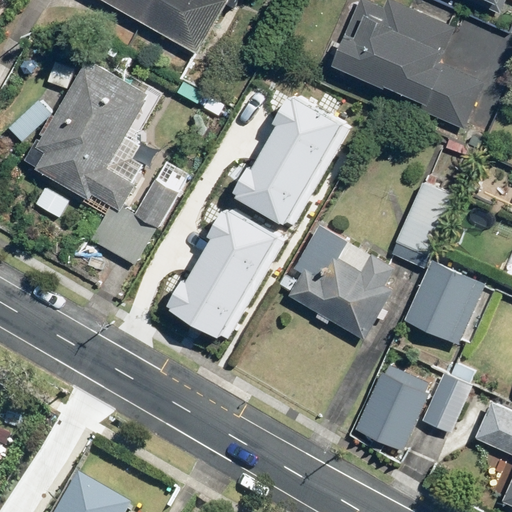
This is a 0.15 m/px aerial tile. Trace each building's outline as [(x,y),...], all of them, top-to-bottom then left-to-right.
[(119,0),(207,47),(232,0),(119,0)] [(385,0),(369,0),(345,62),(432,97),(425,113),(469,131),(489,82),(445,64),(462,21),(408,0),(395,0),(394,3),(385,0)] [(0,97),(29,51),(10,40),(0,55),(0,97)] [(100,185),(131,202),(163,148),(137,133),(163,89),(98,51),(38,155),(47,160),(42,169),(92,199),(100,185)] [(351,117),(300,88),(283,117),(288,121),(277,140),(323,166),(351,117)] [(259,158),(241,188),(293,217),(323,166),(277,140),(264,161),(259,158)] [(165,223),(195,172),(172,158),(142,209),(165,223)] [(464,189),(433,176),(401,250),(432,264),(464,189)] [(283,231),(232,201),(215,231),(220,234),(209,253),(255,280),(283,231)] [(165,223),(142,209),(131,202),(108,241),(143,261),(165,223)] [(412,269),(329,220),(290,286),(373,335),(412,269)] [(191,271),(173,301),(225,331),(255,280),(209,253),(196,275),(191,271)] [(496,280),(442,255),(414,315),(468,340),(496,280)] [(427,419),(444,381),(389,357),(359,426),(414,450),(427,419)] [(483,372),(453,359),(444,381),(427,419),(457,433),(483,372)] [(511,400),(504,396),(487,432),(511,444),(511,493),(511,495),(511,400)] [(89,471),(64,511),(136,511),(142,502),(89,471)] [(0,500),(10,484),(0,477),(0,500)]
